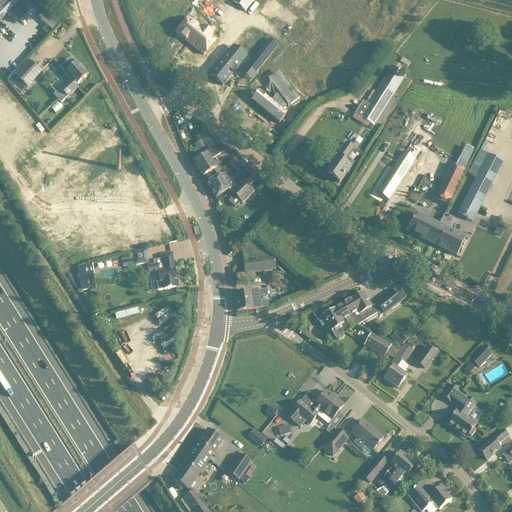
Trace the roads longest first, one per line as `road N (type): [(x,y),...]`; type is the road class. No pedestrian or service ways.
road 1 (unclassified): [(386,265),(191,104),(143,106)]
road 2 (unclassified): [(484,511),(432,447),(271,319)]
road 3 (motorway): [(128,511),(0,306)]
road 4 (tertiary): [(217,325),(211,241),(143,106)]
road 5 (secondary): [(85,511),(175,427),(194,399),(217,325)]
road 6 (motorway): [(0,359),(95,511)]
road 7 (secondary): [(511,319),(405,266),(386,265)]
road 8 (secondary): [(271,319),(386,265)]
